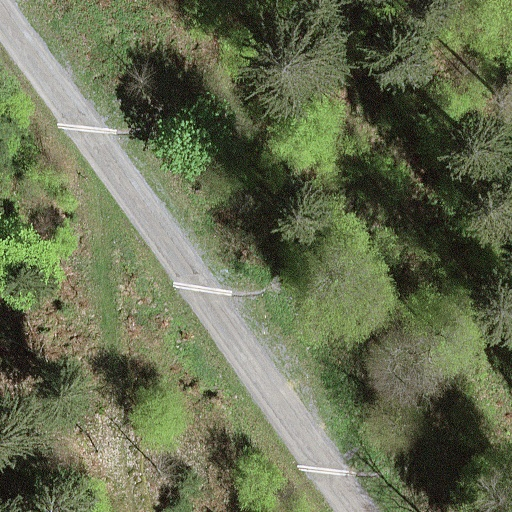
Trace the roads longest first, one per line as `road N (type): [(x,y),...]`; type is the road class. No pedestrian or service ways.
road 1 (track): [(100,153),(350,511)]
road 2 (track): [(0,1),(100,153)]
